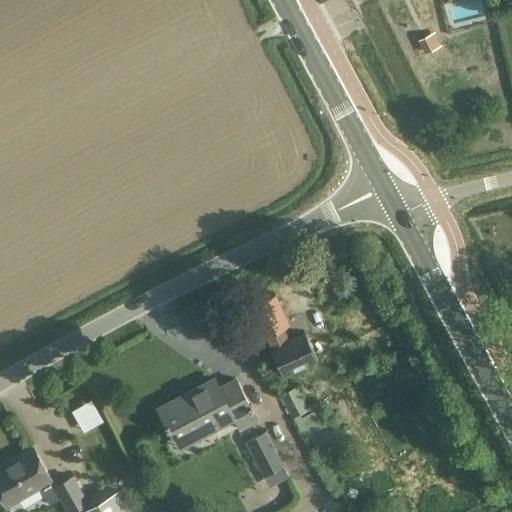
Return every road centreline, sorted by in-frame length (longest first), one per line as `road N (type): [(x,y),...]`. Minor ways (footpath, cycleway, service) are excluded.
road 1 (unclassified): [(0,381),(382,188)]
road 2 (tertiary): [(511,428),(400,218)]
road 3 (tertiary): [(382,188),(281,0)]
